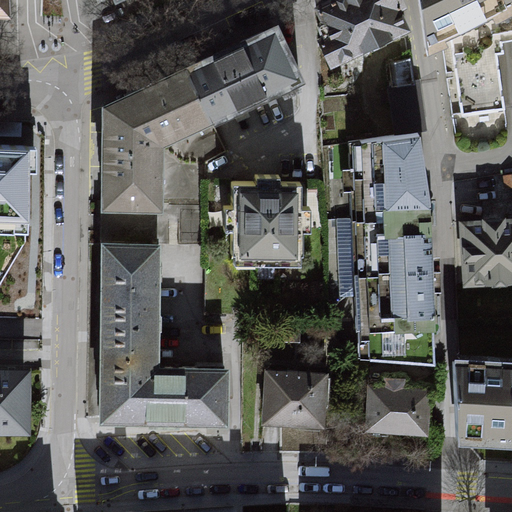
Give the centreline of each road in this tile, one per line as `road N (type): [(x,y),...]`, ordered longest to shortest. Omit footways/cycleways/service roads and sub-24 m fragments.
road 1 (residential): [(445,480),(442,162),(409,0)]
road 2 (residential): [(65,79),(73,113),(61,442),(42,481),(24,495)]
road 3 (residential): [(445,480),(234,475),(24,495)]
road 4 (residential): [(229,0),(65,79)]
